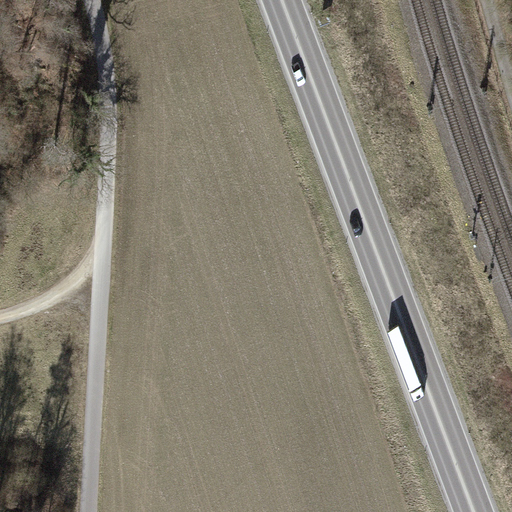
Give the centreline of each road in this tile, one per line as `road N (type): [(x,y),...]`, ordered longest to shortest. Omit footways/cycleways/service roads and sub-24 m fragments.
road 1 (trunk): [(475,511),(283,0)]
road 2 (track): [(0,317),(41,304),(103,247)]
